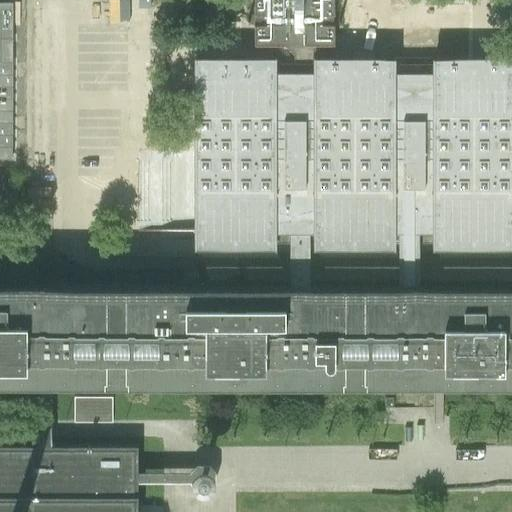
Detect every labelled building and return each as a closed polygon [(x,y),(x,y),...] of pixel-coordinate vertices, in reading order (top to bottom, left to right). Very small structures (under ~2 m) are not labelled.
[(253,0),(254,16),(259,16),(259,25),(254,25),(254,46),(284,46),(293,56),(293,63),(274,63),(274,62),(195,62),(194,63),(194,72),(193,72),(193,112),(193,230),(193,232),(194,232),(194,241),(195,242),(287,242),(309,242),(398,242),(420,242),(511,241),(511,62),(433,62),(432,63),(432,72),(394,72),(394,63),(393,62),(313,62),(313,46),(334,46),(334,25),(329,25),(329,16),(334,16),(333,0),(253,0)] [(0,159),(12,159),(12,2),(0,2),(0,159)] [(56,11),(32,11),(33,180),(57,180),(56,11)] [(0,384),(42,385),(50,385),(415,385),(511,384),(511,282),(419,282),(399,282),(309,283),(287,283),(37,282),(37,242),(0,242),(0,384)] [(287,242),(287,283),(309,283),(309,242),(287,242)] [(398,242),(399,282),(419,282),(420,242),(398,242)] [(50,445),(50,385),(42,385),(42,445),(50,445)] [(74,422),(112,422),(112,421),(112,397),(74,397),(74,421),(74,422)] [(136,511),(137,506),(137,481),(137,472),(137,445),(50,445),(42,445),(0,445),(0,511),(136,511)] [(209,464),(197,464),(190,471),(190,472),(190,481),(190,483),(197,489),(209,489),(215,483),(215,471),(209,464)] [(137,472),(137,481),(190,481),(190,472),(137,472)]
